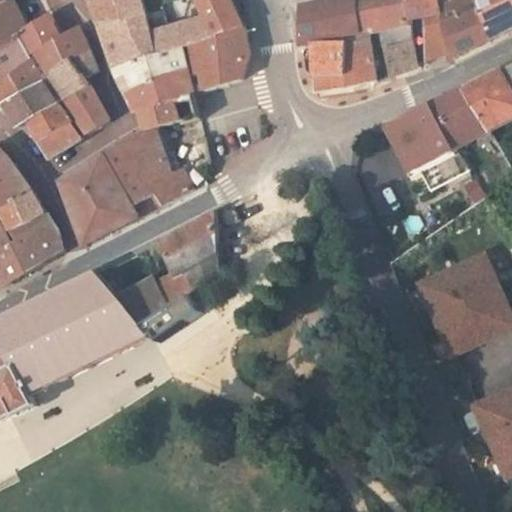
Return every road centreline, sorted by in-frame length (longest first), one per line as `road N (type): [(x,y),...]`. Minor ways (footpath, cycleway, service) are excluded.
road 1 (tertiary): [(479,511),(347,189),(304,135)]
road 2 (secondary): [(304,135),(230,196),(84,265)]
road 3 (secondary): [(511,53),(416,99),(304,135)]
road 4 (residential): [(128,130),(284,87)]
road 5 (residential): [(128,130),(73,0)]
